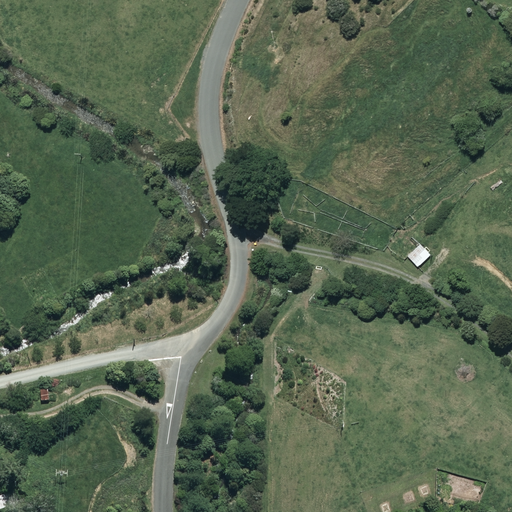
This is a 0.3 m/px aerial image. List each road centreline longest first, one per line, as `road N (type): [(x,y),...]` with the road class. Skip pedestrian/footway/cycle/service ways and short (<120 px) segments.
road 1 (residential): [(230,0),(201,59),(193,108),(205,177),(231,241),(232,272),(223,313),(188,339)]
road 2 (residential): [(165,511),(171,421),(188,339)]
